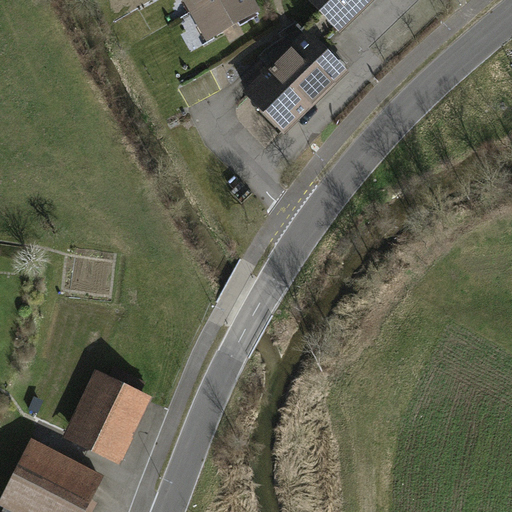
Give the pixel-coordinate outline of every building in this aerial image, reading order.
[(213,0),(192,0),(197,9),(213,0)] [(256,11),(250,0),(213,0),(197,9),(193,11),(201,25),(206,23),(213,35),(256,11)] [(303,29),(320,48),(369,0),(312,0),(322,10),(303,29)] [(307,36),(248,93),(261,106),(260,107),(264,112),(266,111),(284,130),(344,72),(320,48),(303,29),(301,31),(307,36)] [(106,382),(78,439),(110,454),(138,397),(106,382)] [(33,446),(12,487),(63,511),(80,511),(97,479),(33,446)]
